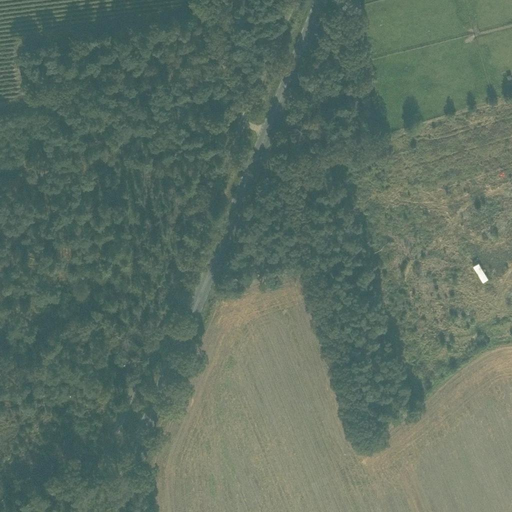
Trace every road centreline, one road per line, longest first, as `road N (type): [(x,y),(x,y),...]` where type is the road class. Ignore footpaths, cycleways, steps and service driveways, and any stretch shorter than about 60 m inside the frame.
road 1 (primary): [(110,511),(321,0)]
road 2 (track): [(0,169),(236,111),(200,0)]
